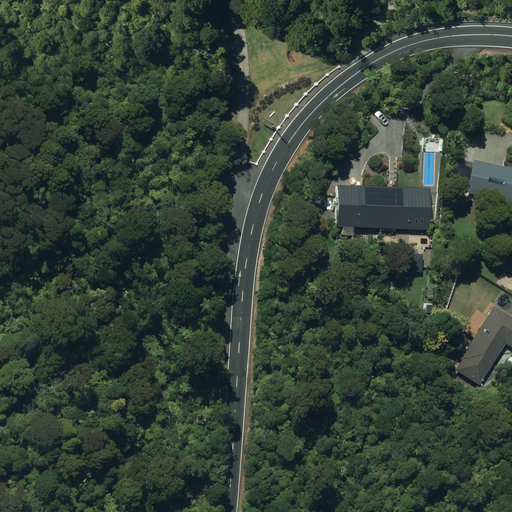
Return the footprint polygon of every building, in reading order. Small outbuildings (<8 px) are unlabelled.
[(463,193),(511,204),(511,169),(470,160),(463,193)] [(343,187),(333,187),(332,228),(340,228),(340,236),(355,237),(355,229),(425,231),(426,189),(343,187)] [(307,204),(319,205),(320,197),(307,196),(307,204)] [(401,273),(419,273),(419,255),(401,255),(401,273)] [(453,371),(477,386),(504,345),(511,350),(511,319),(493,307),(458,360),(459,361),(453,371)]
